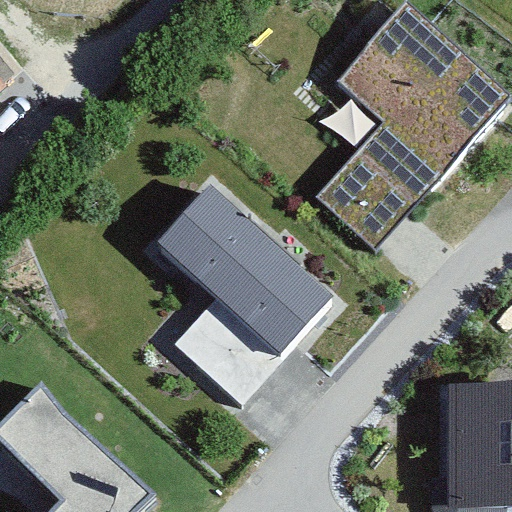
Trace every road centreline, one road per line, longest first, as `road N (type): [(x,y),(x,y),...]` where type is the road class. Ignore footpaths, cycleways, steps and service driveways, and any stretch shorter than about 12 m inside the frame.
road 1 (residential): [(511,230),(247,511)]
road 2 (residential): [(177,0),(0,187)]
